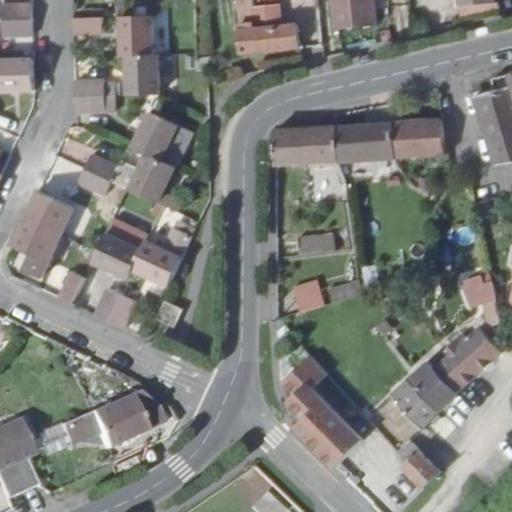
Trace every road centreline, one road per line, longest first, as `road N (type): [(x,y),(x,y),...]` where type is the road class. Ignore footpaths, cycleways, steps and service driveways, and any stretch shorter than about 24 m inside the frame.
road 1 (primary): [(223,406),(241,348),(242,147),(254,123),(278,102),(511,46)]
road 2 (residential): [(0,291),(223,406)]
road 3 (residential): [(60,0),(62,94),(0,230)]
road 4 (residential): [(511,371),(500,374),(425,511)]
road 5 (residential): [(349,511),(274,438),(223,406)]
road 6 (primary): [(104,511),(181,466),(223,406)]
